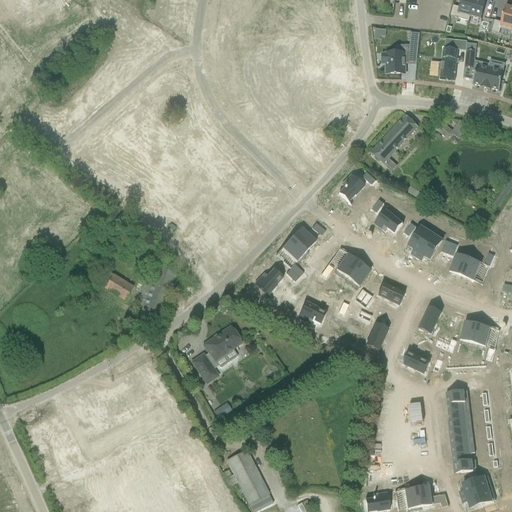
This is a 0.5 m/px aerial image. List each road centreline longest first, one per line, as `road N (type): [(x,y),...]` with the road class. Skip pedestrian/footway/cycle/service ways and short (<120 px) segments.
road 1 (residential): [(59,149),(222,286)]
road 2 (residential): [(56,390),(86,453),(165,414),(184,454)]
road 3 (residential): [(56,390),(122,358),(222,286)]
road 4 (residential): [(199,53),(219,114),(304,199)]
road 5 (residential): [(59,149),(164,63),(199,53)]
road 6 (residential): [(304,199),(369,254),(424,286)]
road 7 (residential): [(511,124),(458,108),(371,103)]
road 8 (residential): [(445,473),(429,396),(385,369)]
